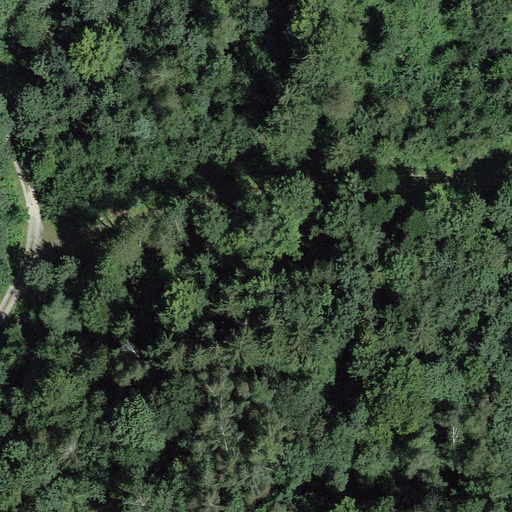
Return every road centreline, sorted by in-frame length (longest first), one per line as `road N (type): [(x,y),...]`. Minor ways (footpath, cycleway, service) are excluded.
road 1 (track): [(0,308),(41,242),(370,173),(511,180)]
road 2 (track): [(0,97),(41,242)]
